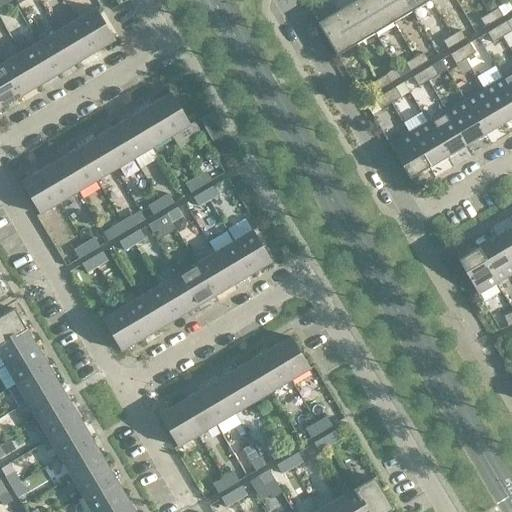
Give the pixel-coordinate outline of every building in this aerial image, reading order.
[(394,22),(380,0),(356,0),(356,1),(375,33),(394,22)] [(412,11),(405,0),(380,0),(394,22),(412,11)] [(431,0),(430,0),(405,0),(412,11),(431,0)] [(375,33),(356,1),(337,12),(356,44),(375,33)] [(97,8),(77,20),(96,51),(115,40),(97,8)] [(498,8),(489,14),(494,22),(503,16),(498,8)] [(356,44),(337,12),(318,23),(337,56),(356,44)] [(494,22),(489,14),(480,19),(485,27),(494,22)] [(96,51),(77,20),(59,31),(77,62),(96,51)] [(511,31),(511,30),(506,21),(497,27),(503,37),(511,31)] [(503,37),(497,27),(487,33),(493,42),(503,37)] [(461,30),(452,36),(456,44),(465,38),(461,30)] [(77,62),(59,31),(40,42),(59,73),(77,62)] [(456,44),(452,36),(443,41),(448,49),(456,44)] [(59,73),(40,42),(21,53),(40,84),(59,73)] [(475,53),(469,43),(460,49),(465,59),(475,53)] [(465,59),(460,49),(450,55),(456,65),(465,59)] [(423,52),(415,58),(419,66),(428,60),(423,52)] [(40,84),(21,53),(3,64),(22,95),(40,84)] [(419,66),(415,58),(406,63),(410,71),(419,66)] [(22,95),(3,64),(0,65),(0,101),(3,106),(22,95)] [(438,75),(432,65),(422,71),(428,81),(438,75)] [(428,81),(422,71),(413,77),(418,87),(428,81)] [(511,72),(502,78),(511,95),(511,72)] [(386,74),(377,80),(382,88),(391,82),(386,74)] [(511,118),(511,95),(502,78),(483,89),(504,123),(511,118)] [(382,88),(377,80),(368,85),(373,93),(382,88)] [(401,97),(395,87),(385,93),(391,103),(401,97)] [(504,123),(483,89),(465,100),(485,134),(504,123)] [(172,93),(152,105),(171,136),(191,125),(172,93)] [(391,103),(385,93),(375,99),(381,109),(391,103)] [(485,134),(465,100),(446,111),(466,145),(485,134)] [(171,136),(152,105),(134,116),(152,147),(171,136)] [(466,145),(446,111),(428,122),(448,156),(466,145)] [(212,141),(213,141),(225,134),(212,112),(199,119),(212,141)] [(152,147),(134,116),(115,127),(134,158),(152,147)] [(448,156),(428,122),(409,133),(429,167),(448,156)] [(134,158),(115,127),(96,138),(115,169),(134,158)] [(429,167),(409,133),(390,145),(410,179),(429,167)] [(115,169),(96,138),(78,149),(97,181),(115,169)] [(97,181),(78,149),(59,160),(78,192),(97,181)] [(78,192),(59,160),(41,171),(59,203),(78,192)] [(59,203),(41,171),(22,182),(40,214),(59,203)] [(206,172),(196,178),(201,186),(211,180),(206,172)] [(201,186),(196,178),(186,184),(191,192),(201,186)] [(219,194),(214,185),(204,191),(209,200),(219,194)] [(209,200),(204,191),(194,198),(199,206),(209,200)] [(169,194),(159,200),(164,208),(174,202),(169,194)] [(164,208),(159,200),(148,206),(153,214),(164,208)] [(182,216),(177,207),(167,213),(172,222),(182,216)] [(148,225),(157,240),(176,229),(172,222),(167,213),(148,225)] [(132,216),(122,222),(127,230),(137,224),(132,216)] [(184,227),(185,221),(183,216),(173,222),(178,231),(184,227)] [(127,230),(122,222),(111,228),(116,236),(127,230)] [(511,228),(496,238),(511,264),(511,228)] [(145,238),(140,229),(130,236),(135,244),(145,238)] [(253,230),(233,242),(252,273),(272,262),(253,230)] [(135,244),(130,236),(119,242),(125,250),(135,244)] [(95,238),(84,244),(90,252),(100,246),(95,238)] [(511,274),(511,264),(496,238),(478,249),(498,283),(511,274)] [(252,273),(233,242),(215,253),(234,284),(252,273)] [(90,252),(84,244),(74,250),(79,258),(90,252)] [(498,283),(478,249),(458,260),(478,294),(498,283)] [(108,260),(103,251),(93,258),(98,266),(108,260)] [(234,284),(215,253),(196,264),(215,295),(234,284)] [(98,266),(93,258),(82,264),(87,272),(98,266)] [(215,295),(196,264),(178,275),(196,306),(215,295)] [(196,306),(178,275),(159,286),(178,317),(196,306)] [(178,317),(159,286),(141,297),(159,328),(178,317)] [(159,328),(141,297),(122,308),(141,339),(159,328)] [(0,316),(0,343),(26,328),(14,308),(0,316)] [(141,339),(122,308),(103,319),(122,351),(141,339)] [(37,346),(26,328),(0,343),(0,355),(5,365),(37,346)] [(291,337),(272,348),(291,380),(310,368),(291,337)] [(48,365),(37,346),(5,365),(16,384),(48,365)] [(291,380),(272,348),(253,359),(272,391),(291,380)] [(272,391),(253,359),(235,370),(254,402),(272,391)] [(59,383),(48,365),(16,384),(27,402),(59,383)] [(254,402),(235,370),(216,381),(235,413),(254,402)] [(235,413),(216,381),(198,392),(216,424),(235,413)] [(70,402),(59,383),(27,402),(38,421),(70,402)] [(216,424),(198,392),(179,403),(198,435),(216,424)] [(81,421),(70,402),(38,421),(49,439),(81,421)] [(198,435),(179,403),(160,415),(178,447),(198,435)] [(327,417),(316,423),(321,432),(332,426),(327,417)] [(92,439),(81,421),(49,439),(60,458),(92,439)] [(321,432),(316,423),(306,429),(311,438),(321,432)] [(340,439),(335,431),(324,437),(330,445),(340,439)] [(330,445),(324,437),(314,443),(319,452),(330,445)] [(0,443),(0,445),(5,454),(12,450),(14,445),(10,438),(0,443)] [(272,438),(263,443),(268,451),(277,446),(272,438)] [(103,458),(92,439),(60,458),(72,477),(103,458)] [(289,439),(279,445),(284,454),(295,448),(289,439)] [(284,454),(279,445),(269,451),(274,460),(284,454)] [(303,462),(298,453),(287,459),(292,468),(303,462)] [(250,462),(255,471),(266,465),(261,456),(250,462)] [(114,477),(103,458),(72,477),(83,496),(114,477)] [(292,468),(287,459),(277,465),(282,474),(292,468)] [(274,479),(269,470),(258,476),(264,485),(274,479)] [(5,477),(12,487),(20,482),(14,471),(5,477)] [(234,472),(223,478),(229,487),(239,481),(234,472)] [(97,511),(125,495),(114,477),(83,496),(92,511),(97,511)] [(375,477),(355,489),(369,511),(387,511),(393,509),(375,477)] [(229,487),(223,478),(213,484),(218,493),(229,487)] [(26,492),(20,482),(12,487),(18,497),(26,492)] [(247,495),(242,486),(232,492),(237,501),(247,495)] [(369,511),(355,489),(337,500),(343,511),(369,511)] [(12,500),(6,490),(0,493),(0,499),(4,505),(12,500)] [(237,501),(232,492),(221,498),(227,507),(237,501)] [(135,511),(125,495),(97,511),(135,511)] [(343,511),(337,500),(318,511),(343,511)]
